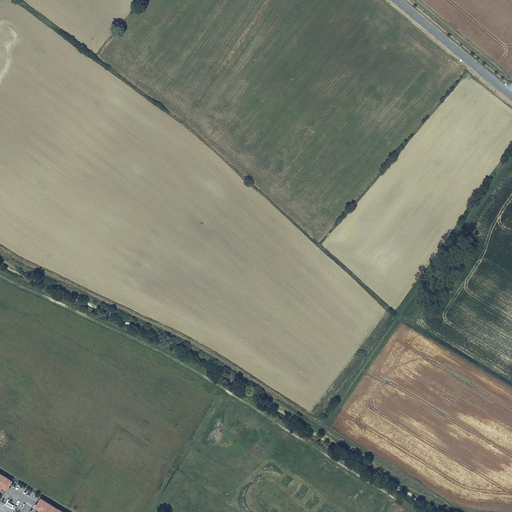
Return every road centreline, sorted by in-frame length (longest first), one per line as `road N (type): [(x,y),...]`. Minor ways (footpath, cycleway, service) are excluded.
road 1 (track): [(0,251),(149,322),(433,498),(471,511)]
road 2 (track): [(414,511),(173,358),(0,273)]
road 3 (tertiary): [(396,0),(507,92)]
